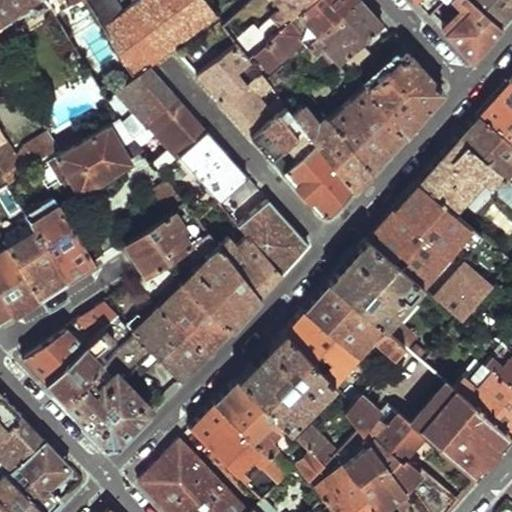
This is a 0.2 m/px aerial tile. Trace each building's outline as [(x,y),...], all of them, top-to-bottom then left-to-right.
[(0,0),(0,18),(29,2),(32,7),(46,1),(45,0),(0,0)] [(45,0),(46,1),(54,14),(54,16),(79,0),(45,0)] [(87,0),(104,28),(122,14),(113,0),(87,0)] [(139,0),(122,14),(104,28),(134,77),(150,66),(215,17),(201,0),(139,0)] [(310,0),(296,14),(248,58),(249,60),(259,72),(300,36),(306,44),(352,0),(310,0)] [(266,0),(267,1),(267,0),(283,0),(285,1),(296,14),(310,0),(266,0)] [(361,0),(352,0),(306,44),(299,50),(307,57),(311,51),(314,53),(325,43),(329,48),(336,56),(333,60),(337,63),(342,59),(361,42),(382,22),(371,10),(361,0)] [(445,0),(455,10),(473,3),(469,0),(445,0)] [(511,0),(469,0),(473,3),(500,25),(508,15),(511,10),(511,0)] [(236,44),(248,58),(296,14),(285,1),(236,44)] [(455,10),(439,26),(443,30),(460,14),(473,3),(455,10)] [(460,14),(443,30),(454,43),(469,59),(500,25),(473,3),(460,14)] [(342,59),(351,68),(370,50),(361,42),(342,59)] [(401,42),(368,73),(374,80),(407,49),(401,42)] [(325,43),(314,53),(311,51),(307,57),(313,63),(325,51),(329,48),(325,43)] [(236,44),(198,75),(224,104),(248,81),(238,69),(249,60),(248,58),(236,44)] [(325,51),(333,60),(336,56),(329,48),(325,51)] [(366,88),(404,134),(444,89),(407,49),(374,80),(368,73),(360,80),(362,83),(366,88)] [(0,171),(6,181),(32,166),(58,150),(45,129),(27,140),(13,153),(0,132),(0,75),(0,76),(9,70),(0,55),(0,171)] [(134,77),(114,89),(145,124),(177,96),(150,66),(134,77)] [(248,81),(224,104),(251,135),(285,104),(278,96),(263,110),(256,100),(270,86),(259,72),(248,81)] [(477,112),(511,141),(511,82),(507,78),(477,112)] [(362,83),(347,96),(351,99),(366,88),(362,83)] [(342,110),(330,121),(370,172),(404,134),(366,88),(351,99),(347,96),(344,99),(348,103),(346,106),(340,103),(338,105),(342,110)] [(177,96),(145,124),(131,137),(138,145),(152,134),(164,146),(173,156),(175,155),(205,128),(177,96)] [(285,104),(251,135),(271,157),(286,144),(296,134),(304,127),(292,112),(285,104)] [(304,127),(317,143),(355,189),(370,172),(330,121),(326,116),(318,123),(301,105),(292,112),(304,127)] [(338,105),(326,116),(330,121),(342,110),(338,105)] [(455,134),(500,173),(511,159),(511,141),(477,112),(459,131),(455,134)] [(58,150),(32,166),(44,185),(49,182),(42,172),(59,162),(65,171),(61,173),(63,182),(68,189),(75,189),(91,181),(95,183),(108,175),(106,170),(141,149),(138,145),(131,137),(115,115),(58,150)] [(296,134),(309,149),(317,143),(304,127),(296,134)] [(205,128),(175,155),(218,203),(228,194),(247,176),(205,128)] [(296,134),(286,144),(299,159),(309,149),(296,134)] [(415,181),(452,210),(461,198),(457,196),(474,175),(477,178),(484,184),(489,184),(492,185),(493,187),(496,189),(497,193),(511,204),(511,183),(505,178),(500,173),(455,134),(415,181)] [(299,159),(285,173),(321,214),(327,215),(332,215),(355,189),(317,143),(309,149),(299,159)] [(159,152),(162,157),(167,162),(173,156),(164,146),(159,152)] [(162,157),(153,164),(158,170),(167,162),(162,157)] [(511,159),(500,173),(505,178),(511,169),(511,168),(511,159)] [(59,162),(42,172),(49,182),(61,173),(65,171),(59,162)] [(474,175),(457,196),(461,198),(477,178),(474,175)] [(162,176),(148,187),(163,207),(172,200),(178,196),(162,176)] [(247,176),(228,194),(238,204),(257,186),(247,176)] [(415,181),(392,207),(436,246),(439,248),(454,232),(458,228),(475,241),(480,236),(452,210),(415,181)] [(172,200),(178,209),(185,203),(178,196),(172,200)] [(266,196),(238,222),(240,225),(280,272),(292,259),(300,250),(304,246),(304,241),(304,238),(302,235),(266,196)] [(28,218),(32,223),(66,280),(93,263),(52,198),(37,207),(37,204),(25,212),(28,218)] [(376,224),(422,263),(436,246),(392,207),(376,224)] [(173,212),(125,242),(145,272),(188,244),(180,230),(182,227),(173,212)] [(15,219),(7,224),(5,228),(6,232),(11,236),(32,223),(28,218),(21,222),(18,219),(15,219)] [(7,246),(39,297),(66,280),(32,223),(11,236),(6,232),(0,234),(4,241),(7,246)] [(219,244),(259,294),(268,284),(280,272),(240,225),(233,232),(239,238),(234,242),(228,235),(219,244)] [(454,232),(458,236),(471,245),(475,241),(458,228),(454,232)] [(209,259),(185,282),(227,327),(245,309),(259,294),(219,244),(208,232),(192,241),(204,254),(209,259)] [(454,232),(439,248),(444,252),(458,236),(454,232)] [(345,261),(326,282),(382,328),(420,286),(364,238),(345,261)] [(0,293),(13,314),(39,297),(7,246),(0,250),(0,293)] [(204,254),(181,278),(185,282),(209,259),(204,254)] [(466,272),(487,288),(493,281),(472,266),(466,272)] [(165,269),(178,283),(181,278),(169,267),(165,269)] [(461,268),(435,296),(459,318),(461,316),(466,311),(487,288),(466,272),(461,268)] [(180,285),(159,308),(204,352),(217,338),(227,327),(185,282),(181,278),(178,283),(180,285)] [(315,293),(302,307),(356,356),(372,338),(375,334),(398,351),(403,345),(382,328),(326,282),(315,293)] [(0,320),(13,314),(0,293),(0,320)] [(104,299),(75,318),(94,336),(104,327),(113,319),(118,314),(104,299)] [(292,318),(282,329),(331,381),(356,356),(302,307),(292,318)] [(127,322),(135,331),(150,347),(180,377),(195,361),(204,352),(159,308),(147,321),(137,313),(127,322)] [(461,316),(468,321),(472,317),(466,311),(461,316)] [(118,314),(113,319),(117,322),(122,318),(118,314)] [(65,325),(85,344),(94,336),(75,318),(65,325)] [(504,345),(509,349),(511,351),(511,332),(500,323),(491,333),(504,345)] [(65,325),(21,354),(26,360),(29,365),(45,380),(85,344),(65,325)] [(85,344),(45,380),(64,400),(102,363),(93,353),(112,334),(104,327),(94,336),(85,344)] [(448,333),(454,338),(458,335),(452,328),(448,333)] [(259,353),(236,378),(283,424),(287,429),(331,381),(282,329),(259,353)] [(102,363),(64,400),(103,442),(115,443),(148,410),(119,379),(122,376),(150,347),(135,331),(102,363)] [(372,338),(394,357),(398,351),(375,334),(372,338)] [(504,345),(492,359),(497,361),(509,349),(504,345)] [(489,368),(511,387),(511,351),(509,349),(497,361),(492,359),(488,357),(483,363),(489,368)] [(455,388),(511,435),(511,433),(511,387),(489,368),(470,392),(459,383),(455,388)] [(119,379),(148,410),(152,405),(122,376),(119,379)] [(223,391),(214,400),(270,457),(277,447),(269,439),(265,434),(274,424),(279,428),(283,424),(236,378),(223,391)] [(455,388),(444,379),(409,419),(425,433),(475,476),(490,458),(511,435),(455,388)] [(343,393),(352,401),(358,394),(350,386),(343,393)] [(0,434),(21,415),(0,392),(0,434)] [(201,413),(190,425),(235,472),(240,466),(236,462),(246,450),(252,455),(262,464),(270,457),(214,400),(201,413)] [(378,411),(360,431),(366,440),(369,444),(375,438),(401,459),(425,433),(409,419),(388,401),(383,406),(392,413),(386,420),(378,411)] [(0,451),(13,465),(6,474),(15,483),(26,472),(19,462),(43,437),(21,415),(0,434),(0,451)] [(274,424),(265,434),(269,439),(279,428),(274,424)] [(311,425),(298,438),(311,454),(324,465),(339,447),(311,425)] [(158,457),(138,478),(169,511),(249,511),(251,510),(179,436),(158,457)] [(26,472),(15,483),(44,511),(47,511),(61,498),(50,485),(57,477),(59,479),(68,471),(67,469),(69,465),(43,437),(19,462),(26,472)] [(369,444),(391,471),(396,466),(401,459),(375,438),(369,444)] [(367,445),(342,464),(376,510),(393,498),(400,504),(399,507),(401,509),(413,501),(391,471),(369,444),(366,440),(364,442),(367,445)] [(364,442),(339,460),(340,462),(342,464),(367,445),(364,442)] [(246,450),(236,462),(240,466),(252,455),(246,450)] [(0,468),(2,470),(6,474),(13,465),(0,451),(0,468)] [(311,454),(299,466),(312,478),(324,465),(311,454)] [(271,484),(284,478),(276,459),(262,465),(271,484)] [(413,501),(420,511),(442,511),(457,496),(416,461),(409,470),(396,466),(391,471),(413,501)] [(319,485),(327,500),(335,511),(377,511),(376,510),(342,464),(340,462),(339,463),(341,469),(319,485)] [(339,463),(315,481),(319,485),(341,469),(339,463)] [(0,511),(44,511),(15,483),(6,474),(2,470),(0,472),(0,511)] [(258,511),(266,504),(262,499),(251,510),(249,511),(258,511)]
